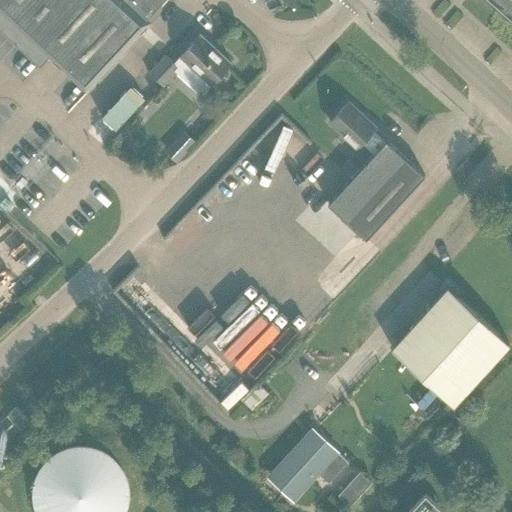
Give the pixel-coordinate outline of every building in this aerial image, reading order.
[(0,0),(0,30),(40,67),(54,53),(70,68),(68,71),(86,88),(147,22),(146,21),(165,0),(0,0)] [(511,0),(494,0),(511,15),(511,0)] [(233,63),(200,33),(178,56),(212,86),(233,63)] [(178,72),(162,56),(147,72),(163,87),(178,72)] [(131,86),(126,92),(102,117),(116,130),(145,99),(131,86)] [(366,238),(425,175),(387,139),(385,141),(373,130),(375,127),(348,102),(330,121),(357,146),(361,142),(374,153),(328,203),(366,238)] [(187,150),(177,141),(166,153),(176,163),(187,150)] [(448,286),(416,321),(392,347),(453,403),(509,342),(448,286)] [(169,343),(187,323),(153,292),(135,312),(169,343)] [(214,356),(197,372),(221,398),(238,382),(214,356)] [(20,429),(30,421),(16,407),(7,415),(20,429)] [(22,432),(5,413),(0,417),(0,445),(4,449),(22,432)] [(275,480),(292,497),(317,471),(329,482),(348,461),(316,431),(306,442),(304,441),(291,456),(294,459),(275,480)] [(90,447),(81,446),(72,447),(64,449),(56,452),(49,457),(43,463),(38,470),(35,478),(33,486),(32,495),(33,504),(35,511),(34,511),(127,511),(129,504),(130,495),(129,486),(127,478),(124,470),(119,463),(113,457),(106,452),(98,449),(90,447)] [(403,500),(403,511),(435,511),(434,497),(403,500)]
